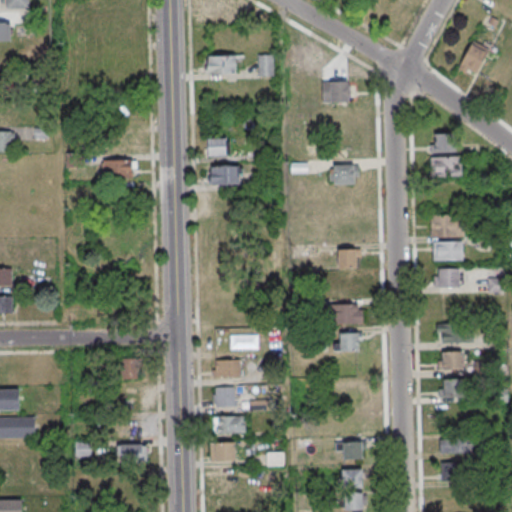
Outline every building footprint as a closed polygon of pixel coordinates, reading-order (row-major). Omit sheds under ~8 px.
[(29,8),(28,0),(5,0),(5,8),(29,8)] [(95,0),(96,14),(131,14),(130,0),(95,0)] [(226,4),(208,4),(208,22),(226,22),(226,4)] [(0,40),(10,40),(10,22),(0,22),(0,40)] [(105,40),(134,40),(134,22),(105,22),(105,40)] [(488,50),(470,42),(459,69),(476,76),(488,50)] [(257,76),(274,76),(274,54),(257,54),(257,76)] [(204,55),(204,74),(237,74),(237,55),(204,55)] [(11,74),(0,73),(0,95),(11,95),(11,74)] [(351,81),(322,81),(322,102),(351,102),(351,81)] [(46,137),(45,129),(34,130),(35,138),(46,137)] [(0,131),(0,151),(14,151),(14,132),(0,131)] [(455,133),(430,133),(430,152),(455,152),(455,133)] [(207,156),(230,156),(230,137),(207,137),(207,156)] [(464,156),(431,156),(431,176),(464,176),(464,156)] [(133,177),(133,160),(101,160),(101,177),(133,177)] [(329,164),(329,184),(355,184),(355,164),(329,164)] [(242,185),(242,166),(207,166),(207,185),(242,185)] [(431,237),(464,237),(464,215),(431,215),(431,237)] [(433,260),(463,260),(463,241),(433,241),(433,260)] [(337,248),(337,268),(357,268),(357,248),(337,248)] [(0,268),(0,284),(13,285),(13,268),(0,268)] [(460,268),(434,268),(434,287),(460,287),(460,268)] [(505,277),(487,277),(487,292),(505,292),(505,277)] [(13,296),(0,295),(0,313),(13,313),(13,296)] [(362,323),(362,305),(338,305),(338,323),(362,323)] [(436,324),(436,342),(472,342),(472,324),(436,324)] [(210,352),(236,352),(236,332),(210,332),(210,352)] [(338,332),(338,351),(359,351),(359,332),(338,332)] [(463,370),(463,351),(437,351),(437,370),(463,370)] [(211,377),(240,377),(240,359),(211,359),(211,377)] [(438,379),(438,397),(464,397),(464,379),(438,379)] [(237,386),(213,386),(213,406),(237,406),(237,386)] [(146,410),(146,392),(121,392),(121,410),(146,410)] [(20,416),(0,416),(0,394),(20,394),(20,416)] [(245,432),(245,415),(216,415),(216,432),(245,432)] [(36,442),(0,442),(0,420),(35,420),(36,442)] [(440,453),(471,453),(471,434),(440,434),(440,453)] [(209,461),(235,461),(235,442),(209,442),(209,461)] [(362,459),(362,443),(340,443),(340,459),(362,459)] [(117,444),(117,463),(143,463),(143,444),(117,444)] [(466,462),(440,462),(440,481),(466,481),(466,462)] [(341,487),(362,487),(362,468),(341,468),(341,487)] [(252,489),(252,470),(219,470),(219,489),(252,489)] [(363,492),(343,492),(344,510),(363,510),(363,492)] [(217,498),(217,511),(247,511),(247,498),(217,498)] [(22,511),(22,499),(0,499),(0,511),(22,511)]
